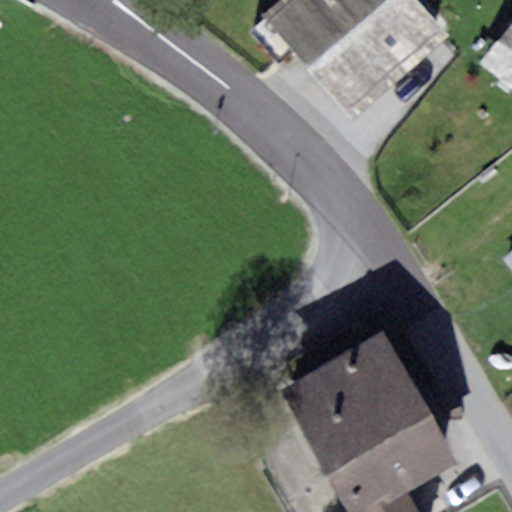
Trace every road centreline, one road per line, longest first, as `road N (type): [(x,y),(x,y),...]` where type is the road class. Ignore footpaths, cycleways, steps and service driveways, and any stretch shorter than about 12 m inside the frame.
road 1 (residential): [(115,0),(238,98),(319,176),(391,260),(511,460)]
road 2 (track): [(0,499),(391,260)]
